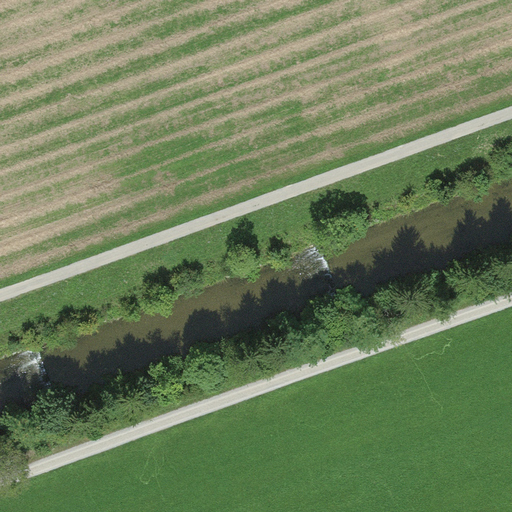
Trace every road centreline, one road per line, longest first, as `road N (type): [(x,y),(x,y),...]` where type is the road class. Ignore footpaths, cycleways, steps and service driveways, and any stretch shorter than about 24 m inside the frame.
road 1 (track): [(511,300),(0,484)]
road 2 (track): [(0,297),(511,115)]
